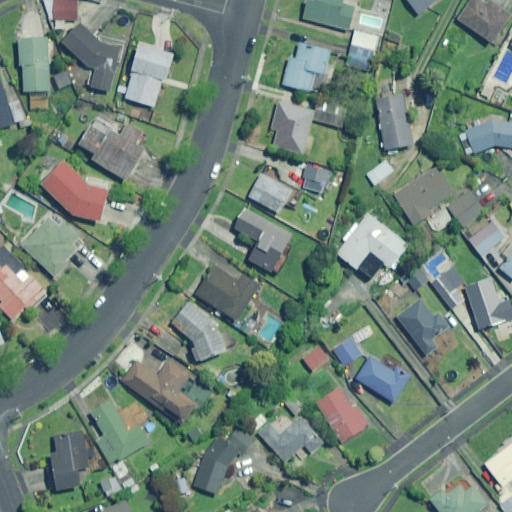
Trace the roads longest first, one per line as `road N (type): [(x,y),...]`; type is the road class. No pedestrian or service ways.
road 1 (residential): [(0,402),(87,344),(178,211),(208,153),(243,19)]
road 2 (residential): [(511,379),(352,500)]
